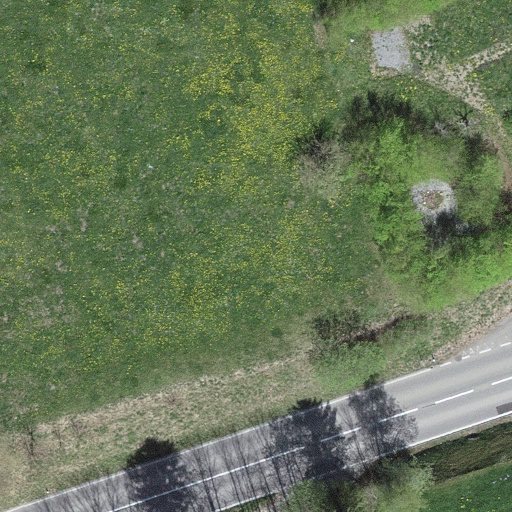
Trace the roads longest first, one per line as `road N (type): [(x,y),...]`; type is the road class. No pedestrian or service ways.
road 1 (primary): [(511,377),(114,511)]
road 2 (track): [(273,511),(371,425)]
